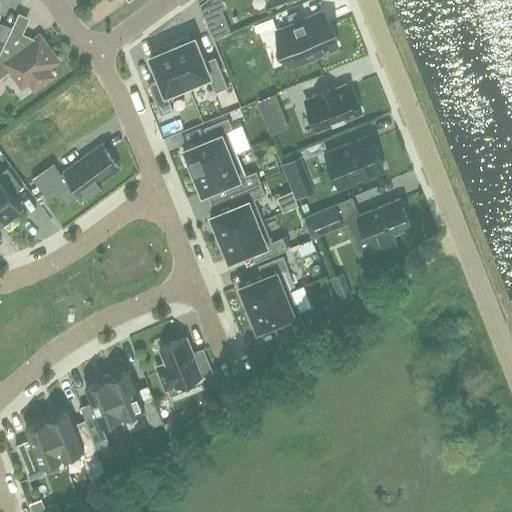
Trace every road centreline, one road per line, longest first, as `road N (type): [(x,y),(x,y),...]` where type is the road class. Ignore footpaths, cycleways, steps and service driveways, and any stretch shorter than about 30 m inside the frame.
road 1 (unclassified): [(511,367),(366,0)]
road 2 (residential): [(193,287),(102,322),(0,395)]
road 3 (residential): [(158,190),(79,249),(0,285)]
road 4 (residential): [(95,56),(158,190)]
